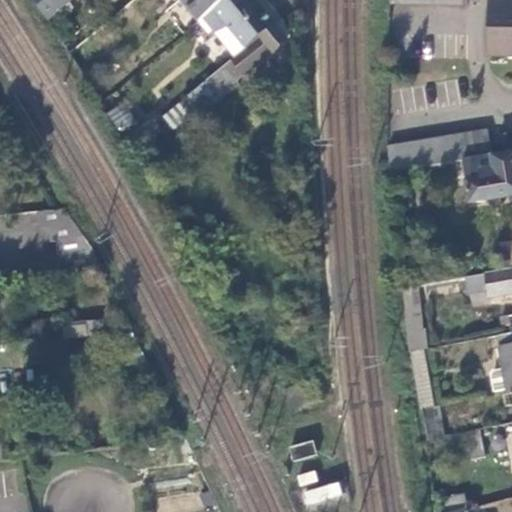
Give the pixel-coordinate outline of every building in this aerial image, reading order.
[(47,17),(68,0),(41,0),(37,3),(47,17)] [(225,0),(181,0),(199,21),(204,18),(215,9),(225,0)] [(276,24),(255,0),(225,0),(215,9),(247,47),(276,24)] [(511,1),(490,2),(490,58),(511,57),(511,1)] [(247,47),(215,9),(204,18),(210,25),(235,57),(247,47)] [(281,31),(276,24),(247,47),(235,57),(208,79),(221,96),(239,85),(236,81),(273,52),(274,53),(288,39),(281,31)] [(189,95),(200,109),(221,96),(208,79),(189,95)] [(122,104),(109,113),(121,130),(134,121),(122,104)] [(172,128),(187,116),(177,105),(163,116),(172,128)] [(486,129),(386,145),(389,173),(412,169),(464,161),(491,156),(486,129)] [(503,153),(511,151),(511,132),(500,135),(503,153)] [(0,158),(20,156),(8,134),(0,135),(0,137),(4,147),(0,146),(0,158)] [(471,203),(511,195),(511,151),(503,153),(492,155),(492,156),(491,156),(464,161),(471,203)] [(412,169),(389,173),(391,187),(414,183),(412,169)] [(64,209),(40,211),(42,226),(50,225),(52,240),(59,240),(83,237),(64,209)] [(92,249),(83,237),(59,240),(61,255),(68,254),(70,269),(100,265),(92,249)] [(502,269),(511,267),(511,248),(504,249),(507,262),(501,263),(502,269)] [(490,297),(511,293),(511,267),(502,269),(485,272),(485,274),(467,277),(468,289),(488,287),(490,297)] [(413,286),(402,288),(405,305),(409,352),(423,349),(427,348),(426,328),(422,328),(418,285),(413,286)] [(84,322),(61,324),(62,339),(86,337),(84,322)] [(511,388),(511,332),(498,335),(504,369),(507,389),(511,388)] [(423,349),(409,352),(419,409),(422,408),(433,405),(423,349)] [(507,389),(504,369),(494,370),(492,374),(495,391),(502,390),(507,389)] [(511,388),(507,389),(502,390),(505,405),(511,403),(511,388)] [(465,411),(463,399),(438,404),(440,417),(465,411)] [(291,408),(295,419),(310,414),(306,403),(291,408)] [(440,417),(438,404),(433,405),(422,408),(427,439),(444,437),(440,417)] [(449,435),(482,427),(481,421),(448,429),(449,435)] [(466,434),(471,460),(485,457),(479,431),(466,434)] [(301,505),(302,511),(345,511),(338,489),(314,496),(316,501),(301,505)] [(450,511),(468,507),(464,494),(439,500),(441,511),(450,511)] [(511,511),(511,496),(498,503),(502,511),(511,511)]
